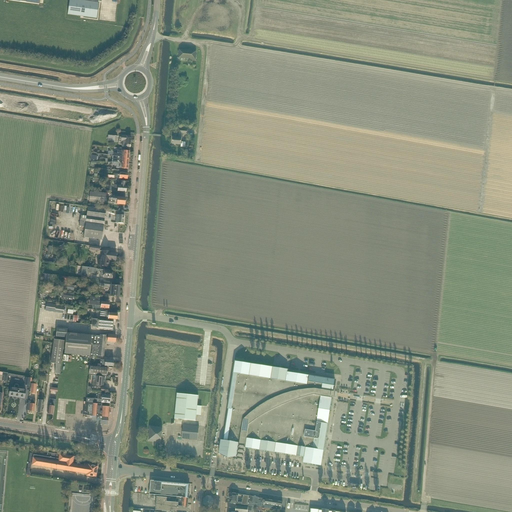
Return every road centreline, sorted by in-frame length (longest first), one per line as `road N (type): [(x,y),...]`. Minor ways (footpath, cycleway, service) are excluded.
road 1 (unclassified): [(114,443),(146,127)]
road 2 (residential): [(398,511),(221,482)]
road 3 (track): [(287,53),(152,35)]
